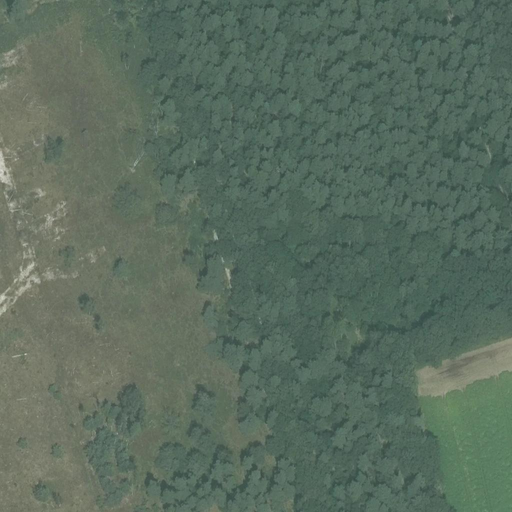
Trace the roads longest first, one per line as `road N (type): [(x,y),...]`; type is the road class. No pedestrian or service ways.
road 1 (track): [(307,511),(142,0)]
road 2 (track): [(197,175),(214,174),(511,283)]
